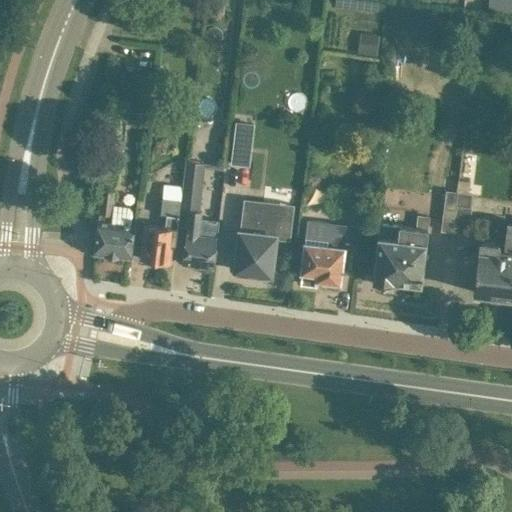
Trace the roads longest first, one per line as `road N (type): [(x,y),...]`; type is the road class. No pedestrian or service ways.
road 1 (residential): [(511,357),(158,307),(106,323)]
road 2 (secondary): [(511,400),(175,352)]
road 3 (secondary): [(24,165),(75,0)]
road 4 (secondary): [(51,334),(139,354),(175,352)]
